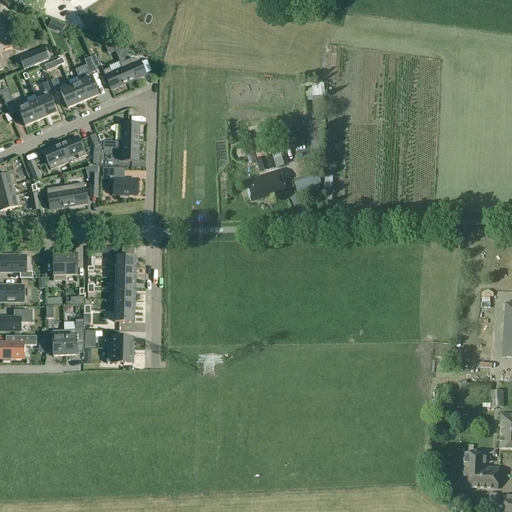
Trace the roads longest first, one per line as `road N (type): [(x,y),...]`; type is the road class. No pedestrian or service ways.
road 1 (unclassified): [(184,231),(511,219)]
road 2 (residential): [(0,157),(141,99),(151,112),(150,232)]
road 3 (residential): [(0,237),(150,232)]
road 4 (residential): [(156,232),(155,364)]
